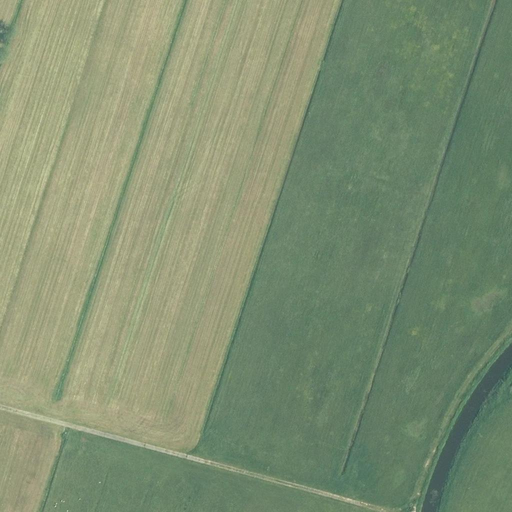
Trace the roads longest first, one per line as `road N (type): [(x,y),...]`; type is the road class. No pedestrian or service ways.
road 1 (track): [(386,511),(0,408)]
road 2 (track): [(511,329),(459,397),(403,511)]
